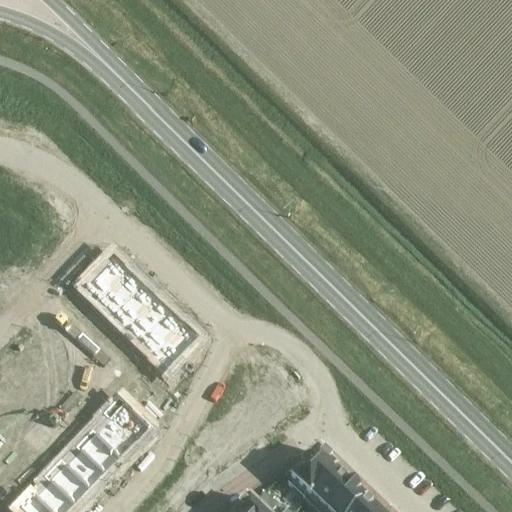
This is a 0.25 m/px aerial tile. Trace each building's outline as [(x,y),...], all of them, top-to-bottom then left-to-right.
[(26,206),(3,230),(10,236),(32,257),(47,242),(51,246),(63,234),(59,230),(66,222),(48,205),(37,217),(26,206)] [(114,262),(87,290),(102,305),(104,304),(128,278),(129,277),(114,262)] [(104,304),(102,305),(103,306),(104,305),(117,317),(142,291),(129,279),(130,278),(129,277),(128,278),(104,304)] [(142,291),(117,317),(131,331),(156,305),(142,291)] [(63,295),(55,304),(61,310),(69,301),(63,295)] [(156,305),(131,331),(145,344),(170,318),(156,305)] [(83,315),(76,322),(81,327),(88,320),(83,315)] [(170,318),(145,344),(158,356),(157,357),(158,358),(159,357),(183,332),(184,330),(183,331),(170,318)] [(93,328),(88,334),(95,341),(101,335),(93,328)] [(159,357),(158,358),(173,373),(200,345),(184,330),(183,332),(159,357)] [(101,335),(95,341),(102,348),(108,342),(101,335)] [(120,355),(115,361),(122,368),(127,362),(120,355)] [(109,374),(102,381),(108,386),(115,379),(109,374)] [(128,378),(121,385),(127,391),(134,383),(128,378)] [(134,383),(127,391),(133,396),(139,389),(134,383)] [(255,391),(216,431),(231,446),(270,405),(267,403),(268,402),(268,401),(269,401),(269,400),(270,399),(270,398),(270,397),(270,396),(270,395),(269,395),(269,394),(269,393),(268,393),(268,392),(267,392),(266,391),(265,391),(264,391),(263,391),(262,391),(261,391),(260,391),(260,392),(259,392),(259,393),(258,393),(258,394),(255,391)] [(76,408),(69,415),(75,421),(82,414),(76,408)] [(124,408),(109,424),(110,425),(136,450),(136,451),(151,435),(124,408)] [(61,424),(54,431),(60,436),(67,429),(61,424)] [(109,425),(95,440),(121,465),(135,450),(136,451),(136,450),(110,425),(109,424),(108,425),(109,425)] [(54,431),(47,438),(53,443),(60,436),(54,431)] [(95,440),(80,456),(106,481),(121,465),(95,440)] [(290,483),(287,486),(304,503),(304,504),(305,504),(336,472),(318,454),(291,482),(290,483)] [(31,455),(24,462),(30,467),(37,460),(31,455)] [(80,456),(65,471),(91,496),(106,481),(80,456)] [(4,459),(0,463),(0,468),(3,472),(10,465),(4,459)] [(24,462),(17,469),(23,474),(30,467),(24,462)] [(65,471),(50,487),(76,511),(91,496),(65,471)] [(336,472),(305,504),(312,511),(327,511),(350,488),(336,474),(337,472),(336,472)] [(35,501),(34,502),(35,503),(44,511),(75,511),(76,511),(50,487),(35,502),(35,501)] [(350,488),(327,511),(357,511),(366,503),(350,488)] [(249,501),(238,511),(260,511),(250,502),(249,501)] [(34,502),(24,511),(44,511),(35,503),(34,502)] [(375,511),(366,503),(357,511),(375,511)]
